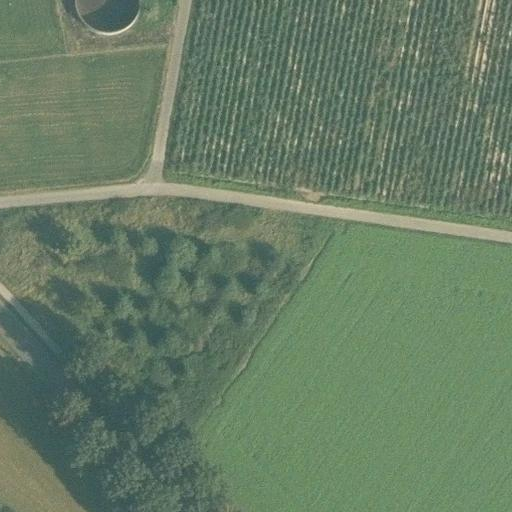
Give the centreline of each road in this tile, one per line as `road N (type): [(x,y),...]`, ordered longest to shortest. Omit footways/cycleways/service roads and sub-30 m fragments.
road 1 (track): [(0,204),(153,187),(511,240)]
road 2 (unclassified): [(0,318),(171,511)]
road 3 (unclassified): [(185,0),(153,187)]
